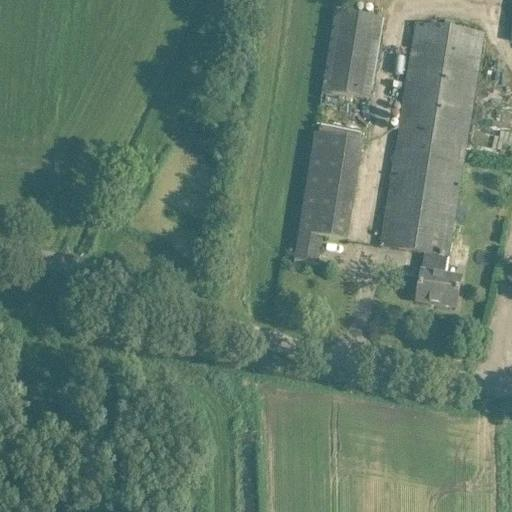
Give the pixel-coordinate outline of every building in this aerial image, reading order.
[(332,12),(319,93),(369,101),(383,21),(332,12)] [(381,250),(425,257),(440,259),(449,261),(485,38),(417,27),(381,250)] [(511,108),(480,109),(480,125),(511,124),(511,108)] [(298,236),(323,240),(347,244),(362,143),(358,143),(360,135),(322,128),(321,131),(320,131),(320,136),(314,135),(298,236)] [(323,240),(298,236),(294,264),(318,267),(323,240)] [(425,257),(422,274),(438,277),(440,259),(425,257)] [(438,277),(422,274),(421,274),(416,304),(456,310),(461,281),(438,277)]
